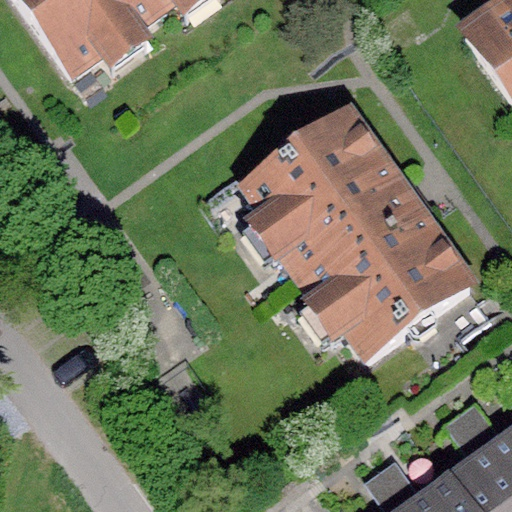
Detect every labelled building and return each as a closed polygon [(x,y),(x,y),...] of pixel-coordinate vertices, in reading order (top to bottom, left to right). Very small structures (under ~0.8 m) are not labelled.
[(11,0),(72,83),(188,0),(11,0)] [(511,10),(466,44),(511,107),(511,10)] [(348,125),(247,196),(291,257),(281,264),(316,314),(326,307),(369,367),(470,295),(348,125)] [(144,398),(177,445),(208,424),(175,376),(144,398)] [(511,387),(503,394),(511,406),(511,387)] [(475,414),(462,423),(492,463),(504,454),(475,414)] [(448,433),(477,473),(492,463),(462,423),(448,433)] [(492,463),(511,491),(511,448),(504,454),(492,463)] [(451,492),(465,511),(511,511),(511,491),(492,463),(477,473),(451,492)] [(395,471),(381,481),(404,511),(422,511),(423,511),(395,471)] [(368,490),(383,511),(404,511),(381,481),(368,490)] [(422,511),(465,511),(451,492),(423,511),(422,511)]
